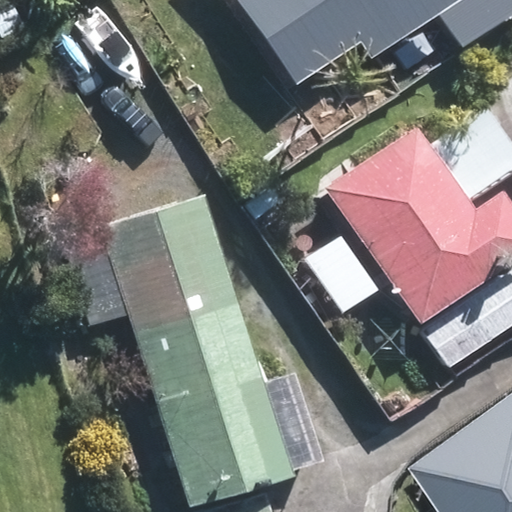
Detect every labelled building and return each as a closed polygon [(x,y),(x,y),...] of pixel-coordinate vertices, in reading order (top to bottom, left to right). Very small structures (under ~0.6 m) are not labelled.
[(421,0),(224,0),(277,78),(339,36),(348,49),(421,0)] [(392,146),(319,196),(402,318),(503,249),(470,200),(442,219),(392,146)] [(180,205),(92,231),(174,505),(263,478),(180,205)] [(511,287),(497,266),(411,324),(440,366),(511,317),(511,287)] [(253,511),(250,500),(208,511),(253,511)]
